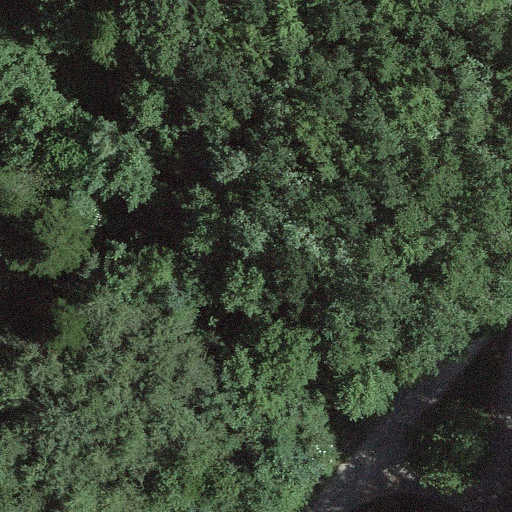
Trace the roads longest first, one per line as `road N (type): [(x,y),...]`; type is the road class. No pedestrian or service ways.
road 1 (track): [(511,280),(323,511)]
road 2 (track): [(339,492),(403,483),(449,487),(485,495),(511,511)]
